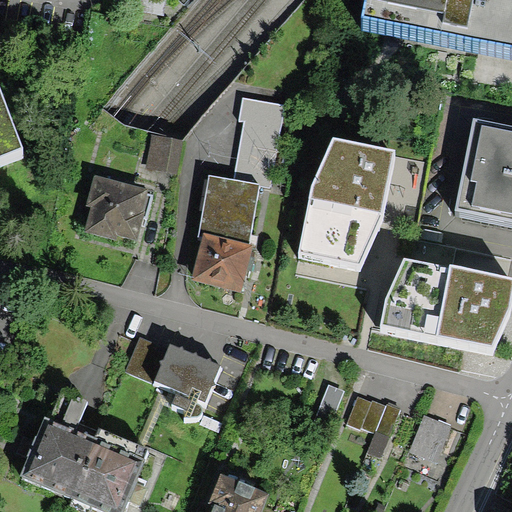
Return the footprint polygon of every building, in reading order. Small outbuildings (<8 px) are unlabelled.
[(511,0),(379,0),(371,47),(511,73),(511,0)] [(247,99),(234,180),(210,176),(194,279),(243,292),(259,186),(272,188),(285,106),(247,99)] [(0,109),(0,180),(24,171),(0,109)] [(511,228),(511,136),(473,129),(456,218),(511,228)] [(185,142),(153,134),(147,169),(178,175),(185,142)] [(298,259),(360,271),(380,225),(394,151),(333,139),(310,196),(298,259)] [(135,182),(93,173),(80,231),(135,243),(143,245),(156,187),(135,182)] [(408,240),(404,258),(384,297),(377,334),(492,355),(510,316),(511,300),(511,280),(457,270),(452,264),(453,255),(454,249),(408,240)] [(221,369),(171,346),(155,386),(176,394),(172,409),(199,423),(221,369)] [(340,417),(349,388),(333,384),(324,412),(340,417)] [(65,409),(85,417),(94,395),(74,387),(65,409)] [(452,427),(424,414),(406,457),(432,466),(452,427)] [(33,496),(74,511),(84,511),(106,458),(55,438),(33,496)] [(147,511),(160,480),(106,458),(84,511),(147,511)] [(196,511),(227,511),(228,511),(201,500),(196,511)]
